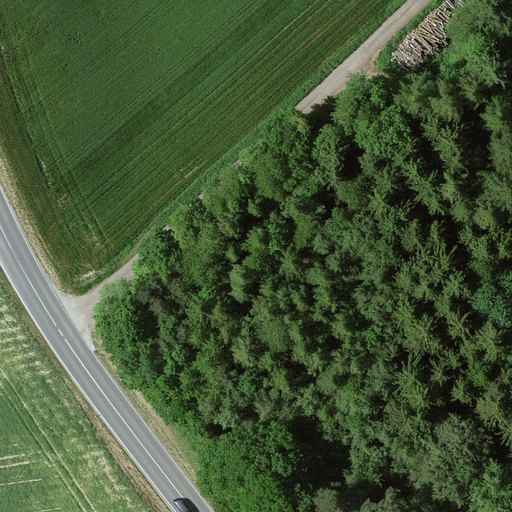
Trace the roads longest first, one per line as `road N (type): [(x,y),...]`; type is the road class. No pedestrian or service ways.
road 1 (track): [(422,0),(59,331)]
road 2 (secondary): [(194,511),(59,331),(0,224)]
